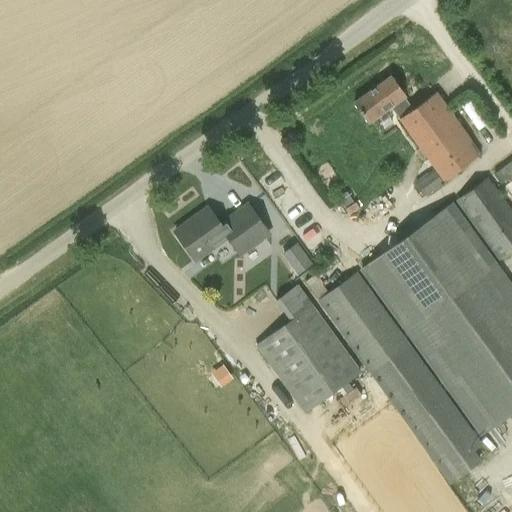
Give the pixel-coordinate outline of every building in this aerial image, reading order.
[(368,124),(390,108),(398,119),(397,120),(442,183),(477,157),(467,143),(471,140),(436,92),(412,109),(404,98),(405,97),(390,76),(353,103),(368,124)] [(511,159),(494,172),(503,184),(511,177),(511,159)] [(455,200),(499,261),(511,251),(511,212),(487,177),(455,200)] [(173,233),(193,260),(225,237),(238,254),(267,233),(246,205),(226,220),(213,218),(206,208),(173,233)] [(511,411),(511,292),(450,205),(359,270),(477,436),(511,411)] [(330,291),(328,292),(315,274),(305,282),(318,300),(316,300),(447,484),(475,464),(468,453),(476,447),(353,274),(341,283),(336,276),(325,284),(330,291)] [(360,373),(311,304),(297,285),(275,301),(289,320),(254,346),(304,414),(360,373)] [(222,385),(235,376),(225,362),(212,370),(222,385)]
